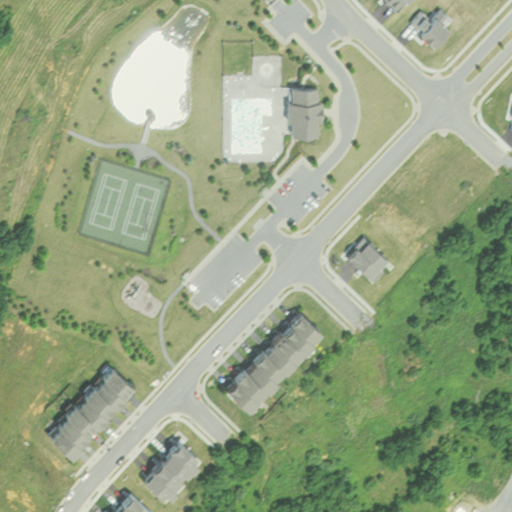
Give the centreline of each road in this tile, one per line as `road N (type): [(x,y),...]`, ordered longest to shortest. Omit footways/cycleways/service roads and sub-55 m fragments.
road 1 (residential): [(63,511),(442,102)]
road 2 (residential): [(500,157),(336,0)]
